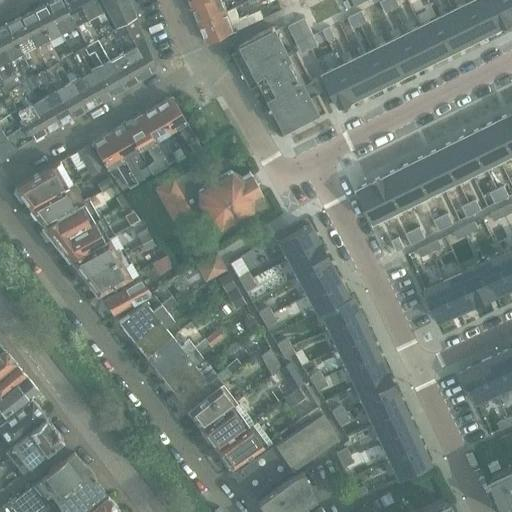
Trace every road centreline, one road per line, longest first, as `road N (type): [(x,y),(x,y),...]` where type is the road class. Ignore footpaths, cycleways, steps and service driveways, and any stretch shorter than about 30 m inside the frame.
road 1 (residential): [(0,202),(231,511)]
road 2 (residential): [(152,511),(0,303)]
road 3 (residential): [(303,171),(511,63)]
road 4 (residential): [(411,369),(326,198),(303,171)]
road 5 (residential): [(0,174),(196,64)]
road 6 (residential): [(303,171),(270,158),(227,82),(196,64)]
road 7 (residential): [(479,511),(411,369)]
